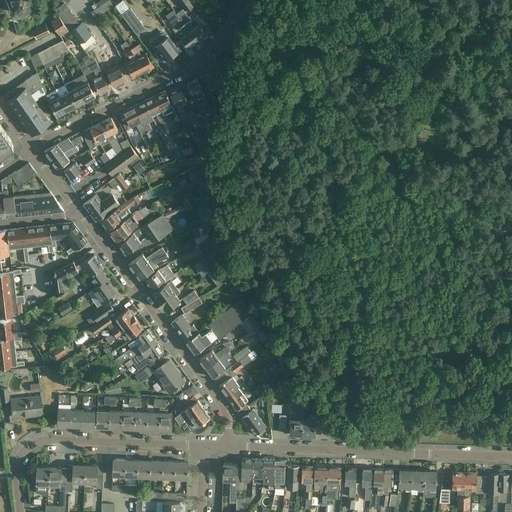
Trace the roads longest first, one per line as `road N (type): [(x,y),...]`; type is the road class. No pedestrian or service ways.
road 1 (residential): [(511,457),(262,446),(236,425)]
road 2 (residential): [(32,149),(208,57),(245,0)]
road 3 (residential): [(81,216),(236,425)]
road 4 (residential): [(17,511),(16,457),(25,444),(197,440)]
